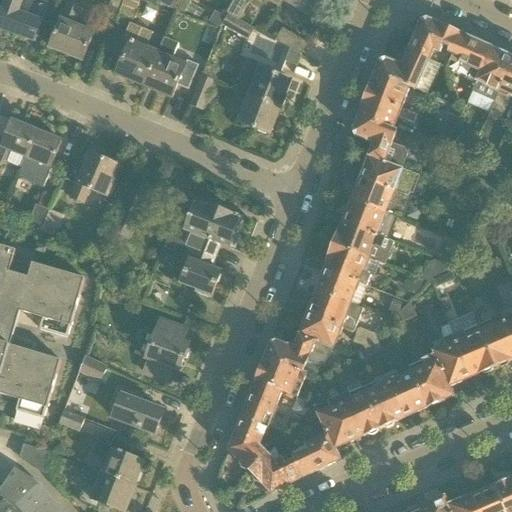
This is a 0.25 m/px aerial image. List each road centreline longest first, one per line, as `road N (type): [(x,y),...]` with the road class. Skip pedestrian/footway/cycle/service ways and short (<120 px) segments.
road 1 (residential): [(196,511),(187,472),(292,192)]
road 2 (residential): [(292,192),(0,74)]
road 3 (residential): [(304,511),(511,418)]
road 4 (residential): [(292,192),(370,0)]
